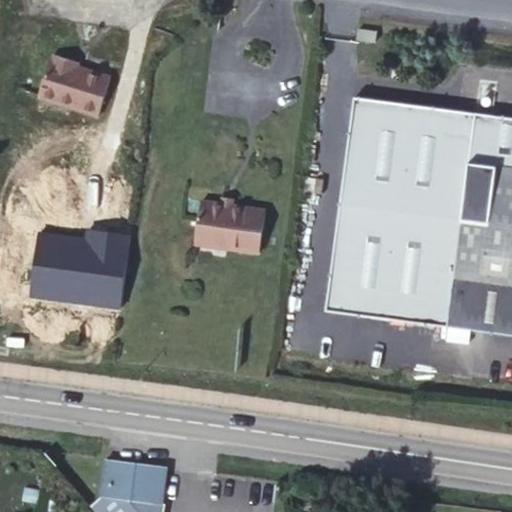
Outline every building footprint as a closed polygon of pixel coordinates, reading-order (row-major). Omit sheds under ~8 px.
[(111,77),(77,67),(70,65),(72,60),(54,54),(53,59),(50,58),(38,97),(99,116),(111,77)] [(448,326),(475,113),(454,110),(355,97),(327,311),(448,326)] [(511,117),(475,113),(448,326),(511,334),(511,117)] [(200,201),(201,201),(234,206),(235,198),(202,193),(200,201)] [(234,206),(201,201),(195,243),(260,252),(266,211),(234,206)] [(155,466),(105,459),(101,496),(161,504),(165,480),(153,479),(155,466)] [(153,479),(165,480),(166,468),(155,466),(153,479)] [(163,511),(164,504),(161,504),(101,496),(93,505),(99,511),(163,511)]
